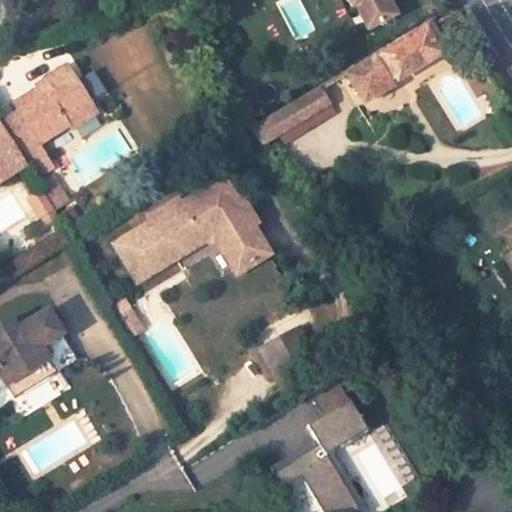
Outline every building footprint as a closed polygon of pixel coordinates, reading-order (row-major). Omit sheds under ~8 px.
[(347,0),(351,8),(355,6),(368,30),(397,15),(388,0),(347,0)] [(397,80),(447,50),(430,22),(418,29),(420,33),(346,76),(362,105),(391,87),(389,84),(386,79),(394,74),(397,80)] [(67,124),(93,107),(67,68),(44,83),(46,86),(15,106),(20,114),(4,126),(1,122),(0,122),(0,182),(28,166),(36,178),(52,168),(39,146),(69,128),(67,124)] [(389,84),(397,80),(394,74),(386,79),(389,84)] [(319,88),(294,104),(303,119),(308,127),(333,112),(319,88)] [(294,104),(249,129),(261,144),(279,134),(303,119),(294,104)] [(71,130),(97,113),(93,107),(67,124),(69,128),(71,130)] [(303,119),(279,134),(283,141),(308,127),(303,119)] [(151,222),(113,245),(135,282),(175,258),(169,248),(207,225),(217,227),(235,257),(229,261),(246,290),(278,271),(250,226),(254,223),(239,198),(235,200),(221,179),(178,205),(176,201),(148,218),(151,222)] [(32,219),(66,204),(55,180),(22,195),(32,219)] [(207,225),(169,248),(175,258),(200,242),(229,261),(235,257),(217,227),(207,225)] [(511,229),(502,236),(511,251),(511,252),(504,258),(511,270),(511,229)] [(129,312),(121,300),(109,307),(116,320),(129,312)] [(10,320),(0,326),(0,378),(5,387),(48,360),(40,347),(61,334),(58,328),(61,326),(62,321),(58,315),(53,314),(49,315),(46,310),(15,329),(10,320)] [(140,329),(129,312),(116,320),(127,337),(140,329)] [(314,374),(294,336),(267,349),(289,389),(314,374)] [(48,360),(5,387),(13,399),(56,372),(48,360)] [(140,440),(169,428),(145,365),(116,376),(140,440)] [(360,430),(343,402),(304,426),(317,447),(322,454),(360,430)] [(317,447),(274,474),(283,488),(303,477),(324,511),(352,511),(354,511),(317,447)]
